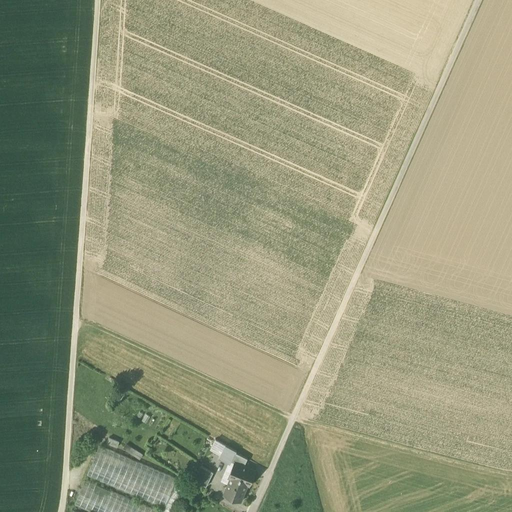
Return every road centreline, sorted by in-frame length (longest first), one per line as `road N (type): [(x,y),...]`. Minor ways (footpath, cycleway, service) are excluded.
road 1 (track): [(96,0),(60,511)]
road 2 (track): [(74,320),(293,418),(511,474)]
road 3 (track): [(293,418),(479,0)]
